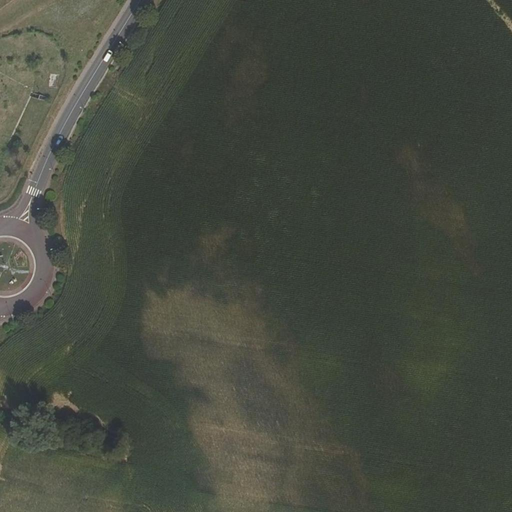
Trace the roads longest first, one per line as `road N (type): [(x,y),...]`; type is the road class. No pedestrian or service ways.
road 1 (tertiary): [(140,0),(70,111),(16,229)]
road 2 (tertiary): [(0,310),(36,297),(46,271),(39,245),(16,229)]
